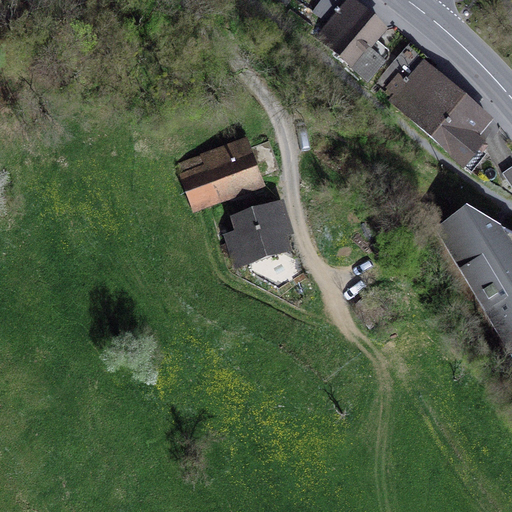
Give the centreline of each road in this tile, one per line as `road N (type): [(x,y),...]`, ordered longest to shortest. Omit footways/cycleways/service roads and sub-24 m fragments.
road 1 (track): [(209,216),(215,257),(228,278),(300,316),(343,324)]
road 2 (primary): [(511,99),(406,0)]
